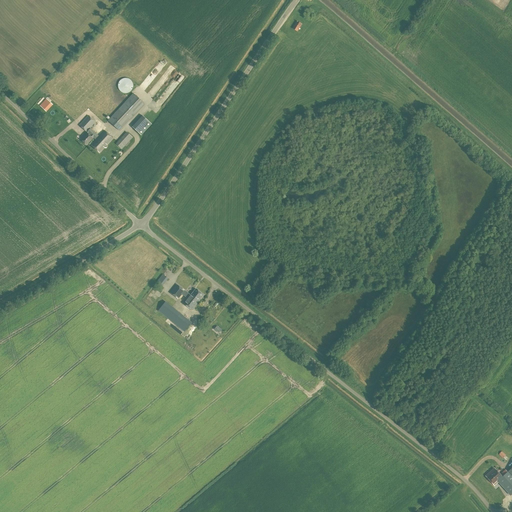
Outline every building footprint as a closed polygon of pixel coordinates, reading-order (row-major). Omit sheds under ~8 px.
[(297,31),(302,24),(297,21),(292,28),(297,31)] [(125,93),(126,93),(127,93),(128,93),(129,93),(129,92),(130,92),(131,91),(132,90),(132,89),(132,88),(133,88),(133,87),(133,86),(133,85),(133,84),(132,83),(132,82),(131,81),(130,80),(129,79),(128,79),(127,79),(127,78),(126,78),(125,78),(124,78),(123,79),(122,79),(121,80),(120,81),(119,82),(119,83),(118,83),(118,84),(118,85),(118,86),(118,87),(118,88),(119,89),(119,90),(120,91),(121,92),(122,92),(122,93),(123,93),(124,93),(125,93)] [(119,131),(144,104),(133,93),(108,120),(119,131)] [(46,99),(40,105),(46,110),(52,104),(46,99)] [(132,127),(141,136),(152,124),(142,115),(132,127)] [(87,132),(88,131),(88,130),(95,122),(88,116),(79,125),(86,132),(87,131),(87,132)] [(60,121),(55,126),(58,130),(63,124),(60,121)] [(89,143),(97,134),(90,128),(88,131),(87,132),(88,132),(87,133),(81,140),(86,145),(89,143)] [(120,140),(125,145),(136,133),(131,128),(120,140)] [(113,138),(112,137),(105,131),(97,138),(99,136),(97,134),(89,143),(99,153),(113,138)] [(162,286),(168,278),(163,274),(157,282),(162,286)] [(182,303),(192,311),(199,302),(199,301),(204,295),(196,288),(191,295),(177,284),(170,293),(178,299),(182,294),(187,298),(182,303)] [(184,332),(191,323),(166,302),(158,311),(184,332)] [(486,477),(494,485),(495,486),(499,482),(511,495),(511,493),(511,467),(502,477),(495,469),(486,477)]
